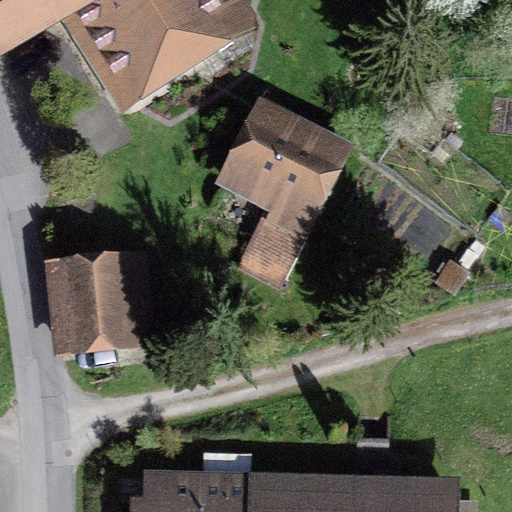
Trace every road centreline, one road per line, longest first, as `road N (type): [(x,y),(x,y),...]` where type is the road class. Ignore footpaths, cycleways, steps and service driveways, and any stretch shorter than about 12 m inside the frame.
road 1 (track): [(511,313),(164,407),(41,422)]
road 2 (tertiary): [(0,186),(31,340),(44,511)]
